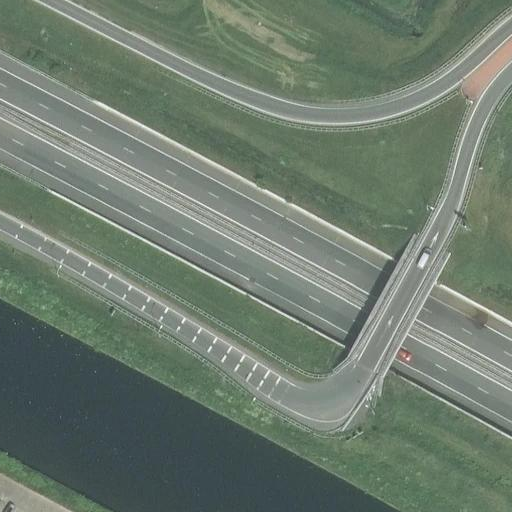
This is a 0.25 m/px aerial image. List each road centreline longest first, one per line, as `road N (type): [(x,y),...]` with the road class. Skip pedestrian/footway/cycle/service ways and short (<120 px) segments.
road 1 (motorway): [(0,222),(283,394),(311,407),(334,404),(446,215),(472,135),(511,73)]
road 2 (motorway): [(511,360),(0,89)]
road 3 (motorway): [(0,139),(511,410)]
road 4 (motorway): [(511,28),(428,92),(378,110),(326,115),(229,90),(48,0)]
